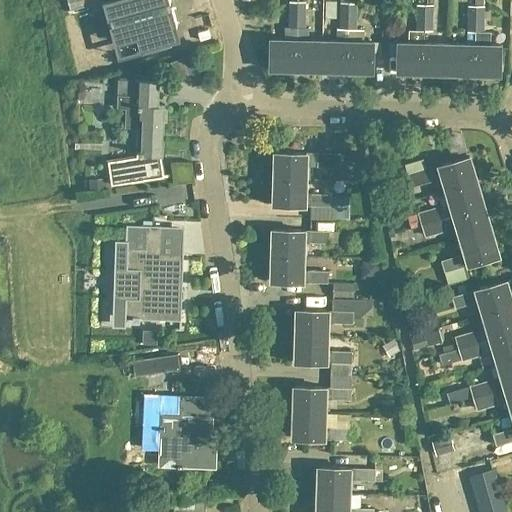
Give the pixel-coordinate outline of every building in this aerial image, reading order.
[(164,30),(170,28),(162,0),(112,0),(104,2),(115,44),(139,37),(143,51),(168,44),(164,30)] [(289,3),(289,17),(304,17),(304,4),(289,3)] [(340,18),(355,18),(355,5),(340,5),(340,18)] [(417,20),(431,20),(432,7),(417,6),(417,20)] [(468,8),(468,21),(482,21),(483,8),(468,8)] [(303,30),(304,17),(289,17),(288,30),(285,30),(284,42),(269,41),(269,71),(270,71),(295,71),(296,30),(303,30)] [(346,73),(347,31),(354,31),(355,18),(340,18),(339,31),(336,31),(335,43),(321,43),(320,72),(346,73)] [(398,74),(423,74),(423,45),(424,33),(431,33),(431,20),(417,20),(416,32),(409,32),(408,44),(397,44),(396,74),(398,74)] [(467,34),(475,34),(482,34),(482,21),(468,21),(467,34)] [(295,71),(320,72),(321,43),(306,42),(306,30),(303,30),(296,30),(295,71)] [(362,32),(354,31),(347,31),(346,73),(371,73),(371,74),(372,74),(373,44),(361,44),(362,32)] [(482,34),(475,34),(474,46),(474,76),(498,76),(498,77),(500,77),(501,47),(489,47),(489,35),(482,34)] [(423,45),(423,74),(448,75),(449,46),(423,45)] [(448,75),(474,76),(474,46),(449,46),(448,75)] [(125,129),(129,129),(138,130),(136,159),(119,162),(119,161),(106,163),(108,176),(110,187),(132,184),(168,179),(168,177),(162,178),(159,158),(160,158),(161,157),(160,157),(162,110),(163,110),(163,109),(156,108),(158,84),(140,83),(140,84),(118,83),(117,111),(126,111),(125,129)] [(304,182),(305,168),(339,170),(340,156),(274,154),(273,181),(304,182)] [(444,193),(476,183),(469,158),(439,167),(406,177),(410,188),(440,179),(444,193)] [(173,189),(200,184),(196,160),(169,164),(173,189)] [(304,182),(273,181),(272,207),(304,208),(304,207),(329,208),(329,196),(304,196),(304,182)] [(451,217),(483,208),(476,183),(444,193),(451,217)] [(334,222),(334,209),(309,208),(309,222),(334,222)] [(458,242),(490,233),(483,208),(451,217),(458,242)] [(421,226),(442,220),(438,210),(418,216),(421,226)] [(442,220),(421,226),(425,237),(445,231),(442,220)] [(127,251),(126,270),(116,270),(116,301),(126,301),(125,321),(133,321),(133,324),(140,324),(140,321),(180,322),(179,331),(181,331),(182,302),(184,302),(184,291),(182,291),(183,257),(161,257),(161,228),(140,227),(140,228),(145,228),(145,251),(127,251)] [(272,231),(271,257),(304,258),(304,244),(328,245),(328,233),(303,232),(272,231)] [(490,233),(458,242),(462,256),(440,262),(443,274),(468,266),(468,267),(498,258),(490,233)] [(304,258),(271,257),(270,284),(302,284),(327,285),(327,273),(303,272),(304,258)] [(378,280),(379,263),(366,262),(365,279),(378,280)] [(465,279),(462,269),(443,274),(447,285),(465,279)] [(482,316),(511,307),(504,282),(474,291),(475,291),(451,298),(454,311),(478,304),(482,316)] [(511,307),(482,316),(489,341),(511,334),(511,307)] [(295,337),(326,339),(326,324),(352,325),(352,313),(327,312),(296,311),(295,337)] [(458,350),(479,344),(476,333),(455,339),(458,350)] [(493,352),(497,366),(511,361),(511,334),(489,341),(479,344),(483,354),(493,352)] [(325,353),(326,339),(295,337),(294,364),(330,365),(330,377),(350,378),(351,354),(325,353)] [(461,361),(483,354),(479,344),(458,350),(461,361)] [(511,361),(497,366),(504,390),(511,388),(511,361)] [(350,378),(330,377),(329,389),(293,387),(292,414),(324,415),(324,401),(349,402),(350,378)] [(469,389),(473,400),(494,393),(491,382),(469,389)] [(476,411),(497,404),(494,393),(473,400),(476,411)] [(214,469),(215,433),(211,433),(212,399),(179,397),(178,416),(161,415),(161,410),(140,410),(139,427),(146,427),(145,439),(159,440),(158,467),(214,469)] [(323,429),(324,415),(292,414),(291,440),(323,441),(348,442),(348,430),(323,429)] [(511,414),(511,415),(511,416),(511,429),(492,436),(496,447),(511,442),(511,414)] [(318,468),(317,494),(348,495),(348,481),(374,482),(374,470),(349,469),(318,468)] [(469,478),(472,490),(496,483),(493,471),(469,478)] [(475,500),(499,493),(496,483),(472,490),(475,500)] [(502,504),(499,493),(475,500),(478,511),(502,504)] [(348,495),(317,494),(316,511),(372,511),(373,510),(348,510),(348,495)]
